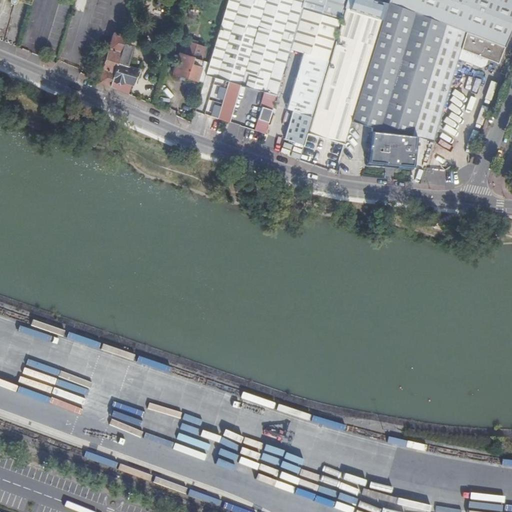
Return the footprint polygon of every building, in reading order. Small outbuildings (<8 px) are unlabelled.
[(164,16),(168,3),(158,0),(154,0),(151,12),(164,16)] [(266,0),(228,0),(208,70),(203,83),(202,88),(212,91),(214,87),(225,90),(239,94),(241,85),(266,0)] [(302,9),(304,0),(266,0),(241,85),(265,92),(262,103),(251,99),(243,127),(255,131),(259,119),(269,122),(272,111),(262,108),(263,103),(273,106),(290,49),(302,9)] [(304,0),(302,9),(340,21),(346,0),(304,0)] [(346,0),(340,21),(312,116),(307,133),(345,144),(352,122),(382,20),(378,18),(382,3),(373,0),(346,0)] [(511,0),(388,0),(387,3),(466,32),(504,47),(511,24),(511,0)] [(466,32),(387,3),(387,4),(382,20),(352,122),(370,128),(367,162),(398,165),(398,168),(413,169),(416,136),(433,142),(458,59),(461,49),(466,32)] [(382,20),(387,4),(382,3),(378,18),(382,20)] [(340,21),(302,9),(290,49),(303,52),(287,108),(312,116),(340,21)] [(504,47),(466,32),(461,49),(489,59),(497,62),(504,47)] [(100,82),(110,86),(117,64),(125,37),(114,34),(109,49),(103,47),(98,62),(105,63),(100,82)] [(110,86),(129,94),(136,70),(125,66),(131,48),(132,41),(126,39),(118,64),(117,64),(110,86)] [(173,73),(203,83),(208,70),(201,68),(203,61),(202,61),(200,59),(204,47),(186,41),(182,42),(173,73)] [(461,49),(458,59),(481,67),(486,65),(489,59),(461,49)] [(220,107),(225,109),(227,102),(236,105),(239,94),(225,90),(220,107)] [(225,109),(222,120),(230,123),(236,105),(227,102),(225,109)] [(303,145),(303,143),(311,117),(292,112),(284,139),(288,140),(303,145)] [(284,155),(299,161),(304,143),(303,143),(303,145),(288,140),(284,155)]
